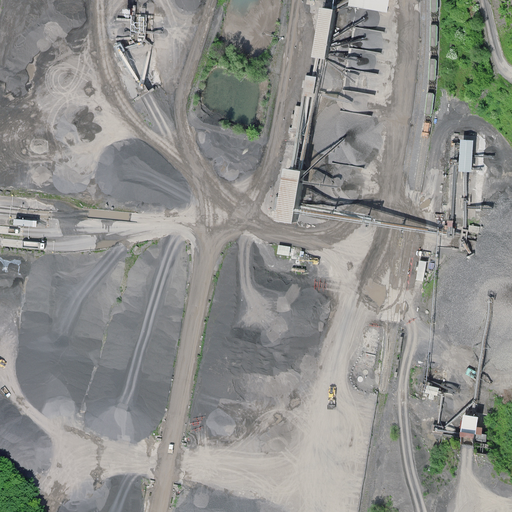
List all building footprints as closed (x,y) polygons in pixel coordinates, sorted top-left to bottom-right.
[(386,9),(387,0),(348,0),(348,5),(386,9)] [(321,56),(330,6),(317,4),(308,54),(321,56)] [(471,169),(473,137),(459,137),(458,169),(471,169)] [(270,207),(287,210),(295,169),(277,165),(270,207)] [(462,413),(461,434),(477,435),(478,414),(462,413)]
